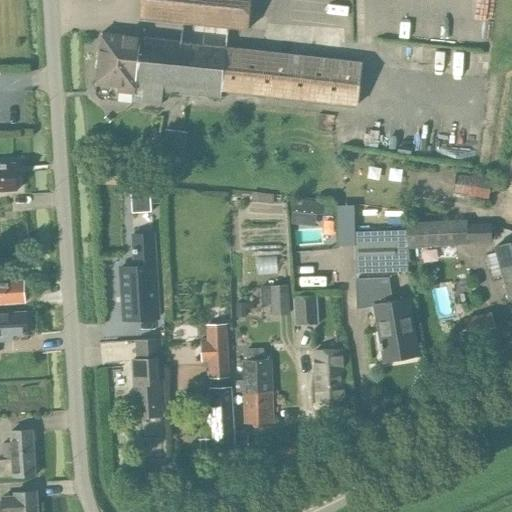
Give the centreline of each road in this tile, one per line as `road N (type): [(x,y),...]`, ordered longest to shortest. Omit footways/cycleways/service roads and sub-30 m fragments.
road 1 (unclassified): [(89,511),(51,0)]
road 2 (residential): [(511,360),(195,511)]
road 3 (secondary): [(286,511),(511,401)]
